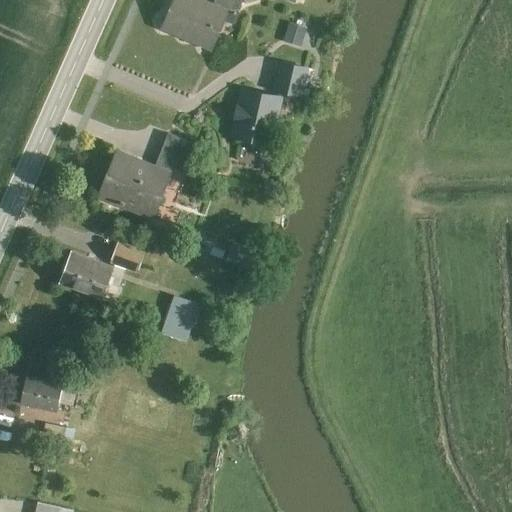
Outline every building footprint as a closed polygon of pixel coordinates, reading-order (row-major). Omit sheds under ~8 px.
[(219,47),(235,8),(215,0),(177,0),(166,25),(219,47)] [(295,16),(288,35),(301,40),(308,21),(295,16)] [(295,95),(246,84),(235,134),(284,145),(295,95)] [(177,167),(120,147),(102,199),(159,219),(177,167)] [(120,263),(78,247),(64,283),(107,299),(120,263)] [(168,332),(191,337),(199,300),(176,295),(168,332)] [(61,409),(66,378),(28,372),(24,403),(61,409)]
